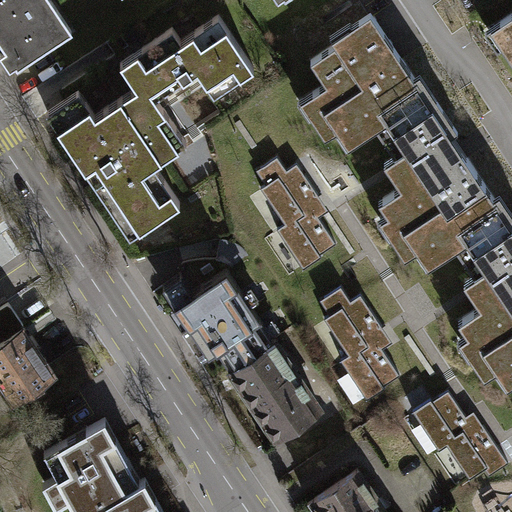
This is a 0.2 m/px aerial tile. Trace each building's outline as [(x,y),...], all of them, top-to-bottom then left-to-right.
[(0,0),(0,41),(17,67),(72,29),(52,0),(0,0)] [(497,44),(511,66),(511,9),(492,23),(503,40),(497,44)] [(377,127),(387,142),(438,109),(372,10),(352,23),(356,29),(311,59),(326,82),(298,101),(310,119),(313,117),(326,137),(336,130),(347,146),(377,127)] [(135,85),(118,97),(160,158),(186,140),(155,95),(196,68),(213,92),(253,65),(218,13),(180,39),(172,26),(119,62),(135,85)] [(160,158),(118,97),(96,112),(78,87),(44,110),(130,236),(181,201),(154,162),(160,158)] [(416,250),(427,266),(457,246),(467,262),(511,232),(511,220),(438,109),(387,142),(411,179),(380,199),(378,200),(387,213),(377,220),(390,238),(392,237),(406,257),(416,250)] [(279,230),(313,207),(309,203),(319,196),(297,162),(287,169),(278,155),(257,169),(266,183),(261,187),(285,223),(277,228),(279,230)] [(313,207),(279,230),(304,268),(322,256),(321,254),(337,243),(313,207)] [(511,380),(511,232),(467,262),(491,298),(459,320),(468,333),(457,340),(469,358),(472,356),(485,376),(495,369),(506,385),(511,380)] [(217,349),(230,369),(276,339),(228,267),(194,290),(182,272),(163,285),(209,354),(217,349)] [(341,359),(342,361),(377,338),(373,333),(384,326),(361,292),(351,299),(341,285),(320,300),(329,314),(324,317),(349,354),(341,359)] [(56,374),(9,303),(0,309),(0,380),(14,401),(56,374)] [(377,338),(342,361),(368,399),(402,376),(377,338)] [(230,369),(277,438),(322,408),(276,339),(230,369)] [(438,448),(472,426),(448,389),(433,400),(432,398),(413,410),(438,448)] [(138,474),(104,411),(44,444),(57,469),(43,476),(56,498),(69,490),(79,509),(98,500),(96,496),(138,474)] [(472,426),(438,448),(439,450),(447,444),(470,479),(485,469),(490,476),(509,463),(484,425),(475,430),(472,426)] [(315,511),(387,511),(357,467),(307,500),(315,511)] [(166,511),(144,471),(138,474),(96,496),(98,500),(104,511),(166,511)]
